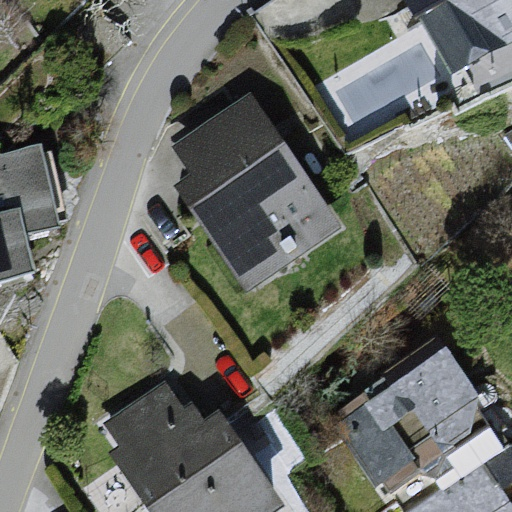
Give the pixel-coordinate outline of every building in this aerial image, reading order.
[(511,0),(409,0),(464,88),(511,58),(511,0)] [(245,91),(172,139),(193,170),(174,183),(242,283),(334,221),(245,91)] [(45,137),(0,147),(0,288),(40,279),(31,243),(68,234),(45,137)] [(511,511),(511,439),(447,347),(329,429),(387,511),(511,511)] [(126,446),(117,453),(158,511),(283,511),(292,506),(222,405),(207,415),(194,396),(183,403),(167,379),(108,419),(126,446)]
